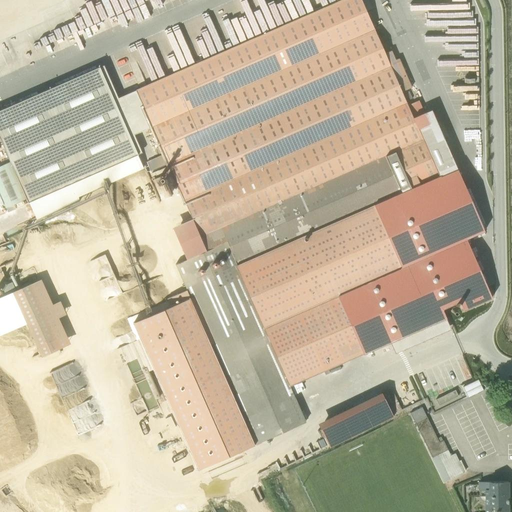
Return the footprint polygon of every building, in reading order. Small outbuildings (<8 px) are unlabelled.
[(103,65),(0,110),(0,137),(34,216),(143,168),(137,155),(141,153),(133,135),(151,127),(192,220),(173,228),(187,260),(175,265),(190,298),(132,323),(197,471),(306,423),(290,387),(446,319),(443,313),(460,305),(462,310),(492,298),(466,239),(485,231),(444,138),(437,141),(424,112),(413,117),(402,92),(411,88),(398,59),(395,60),(391,51),(385,54),(361,0),(342,0),(117,98),(103,65)] [(462,65),(462,46),(436,46),(437,65),(462,65)] [(477,46),(462,46),(463,64),(477,64),(477,46)] [(470,101),(463,101),(464,142),(480,142),(479,96),(470,96),(470,101)] [(0,335),(26,324),(41,356),(70,343),(58,318),(66,314),(60,301),(52,304),(41,279),(16,290),(13,282),(1,288),(4,294),(0,295),(0,335)] [(129,363),(144,401),(139,402),(138,400),(132,402),(137,413),(157,405),(139,359),(129,363)] [(464,384),(469,395),(484,388),(479,377),(464,384)] [(391,385),(318,415),(329,443),(396,415),(394,410),(401,408),(391,385)] [(448,401),(459,394),(455,388),(444,394),(448,401)] [(421,407),(410,413),(443,482),(466,471),(460,460),(459,461),(455,453),(451,455),(450,453),(449,453),(441,437),(437,438),(421,407)] [(507,511),(507,481),(477,482),(477,490),(479,490),(479,498),(480,499),(482,501),(484,502),(484,511),(507,511)]
